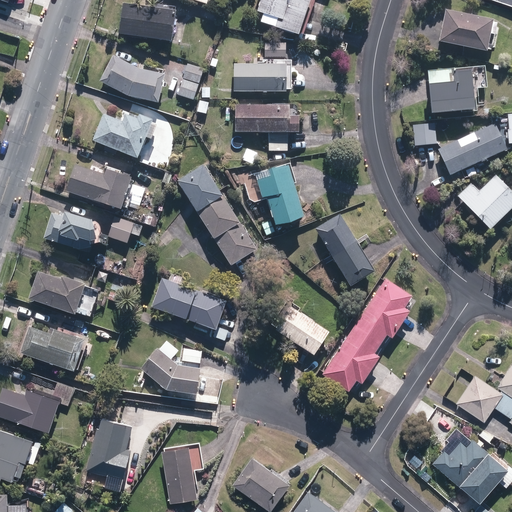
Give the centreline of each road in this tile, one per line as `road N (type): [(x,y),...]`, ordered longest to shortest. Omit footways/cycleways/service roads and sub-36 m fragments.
road 1 (residential): [(476,289),(397,204),(378,147),(375,52),(390,0)]
road 2 (secondary): [(0,200),(66,0)]
road 3 (residential): [(476,289),(360,460)]
